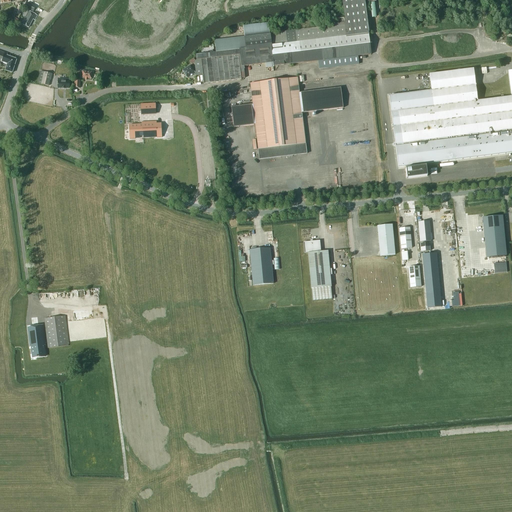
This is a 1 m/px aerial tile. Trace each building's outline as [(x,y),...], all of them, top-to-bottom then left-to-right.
[(365,6),(365,2),(364,0),(342,0),(345,18),(337,18),(337,20),(335,21),(335,25),(270,33),(271,46),(273,63),(272,63),(273,66),(274,66),(318,61),(319,69),(359,64),(358,56),(371,54),(368,32),(369,32),(365,6)] [(28,2),(25,7),(33,11),(36,6),(28,2)] [(28,11),(22,24),(28,27),(33,19),(34,20),(37,15),(32,13),(28,11)] [(216,52),(195,55),(196,60),(201,60),(203,75),(204,84),(241,79),(241,78),(245,78),(244,69),(244,66),(265,64),(272,63),(273,63),(271,46),(270,33),(269,33),(268,23),(243,26),(244,37),(214,40),(216,52)] [(5,70),(12,73),(17,59),(7,56),(8,53),(0,50),(0,63),(7,66),(5,70)] [(195,73),(190,65),(182,70),(187,78),(195,73)] [(511,96),(477,101),(473,69),(429,74),(431,91),(389,96),(398,167),(511,152),(511,96)] [(50,80),(52,74),(40,71),(37,83),(49,86),(50,80)] [(87,78),(91,79),(92,72),(83,71),(82,78),(85,78),(85,79),(87,80),(87,78)] [(250,83),(251,88),(253,105),(251,105),(251,104),(231,107),(234,127),(255,125),(259,159),(307,153),(302,113),(343,108),(341,88),(299,93),(297,78),(250,83)] [(66,79),(66,81),(58,80),(58,88),(62,88),(62,89),(65,89),(66,89),(70,89),(70,79),(66,79)] [(156,103),(141,104),(141,107),(141,115),(156,114),(156,113),(156,103)] [(139,125),(129,125),(130,139),(135,139),(135,138),(139,138),(139,136),(143,136),(143,138),(157,137),(162,137),(161,124),(157,124),(156,121),(141,122),(142,125),(139,125)] [(406,166),(407,168),(405,169),(407,179),(428,176),(426,166),(410,168),(410,166),(406,166)] [(486,257),(506,256),(502,216),(482,218),(486,257)] [(428,221),(418,222),(420,242),(430,241),(428,221)] [(395,254),(392,225),(377,226),(380,256),(395,254)] [(399,229),(401,249),(412,248),(410,228),(399,229)] [(313,241),(312,240),(310,240),(310,241),(303,242),(304,253),(308,253),(311,288),(312,288),(313,301),(332,299),(331,286),(330,269),(328,251),(321,251),(320,241),(313,241)] [(428,243),(420,243),(421,251),(429,250),(428,243)] [(273,284),(270,248),(250,250),(253,286),(273,284)] [(437,253),(423,254),(426,293),(441,292),(437,253)] [(497,264),(494,264),(495,273),(507,272),(506,263),(497,264)] [(419,266),(408,267),(410,288),(421,287),(419,266)] [(441,307),(462,306),(462,294),(458,294),(458,297),(453,298),(453,300),(441,301),(441,307)] [(18,300),(11,300),(12,318),(24,318),(24,314),(20,314),(19,306),(18,306),(18,300)] [(65,316),(44,318),(48,348),(69,346),(65,316)] [(43,325),(28,327),(30,347),(31,347),(32,354),(36,353),(37,357),(38,357),(46,356),(45,345),(43,325)]
